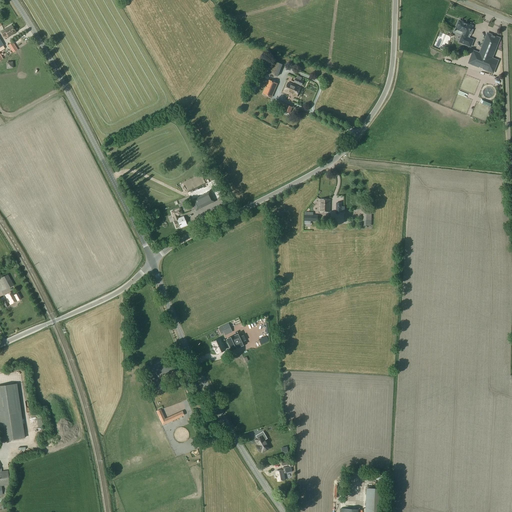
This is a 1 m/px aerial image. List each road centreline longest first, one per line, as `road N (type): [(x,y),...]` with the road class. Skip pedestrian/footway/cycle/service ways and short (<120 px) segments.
road 1 (unclassified): [(151,263),(341,153),(387,87),(394,0)]
road 2 (unclassified): [(151,263),(13,0)]
road 3 (unclassified): [(282,511),(204,384),(151,263)]
road 4 (unclassified): [(0,345),(123,289),(151,263)]
